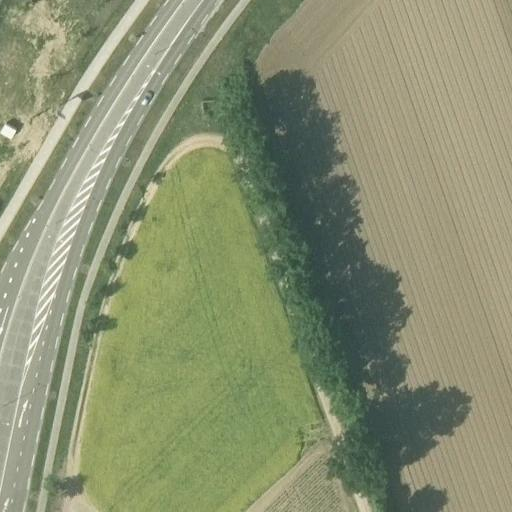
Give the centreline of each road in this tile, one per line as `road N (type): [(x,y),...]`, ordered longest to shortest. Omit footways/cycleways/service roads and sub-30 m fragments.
road 1 (track): [(368,511),(237,150),(215,138),(187,138),(165,153),(132,219),(100,306),(61,511)]
road 2 (primary): [(10,511),(49,335),(87,221),(135,119),(214,0)]
road 3 (primary): [(176,0),(48,204),(0,334)]
